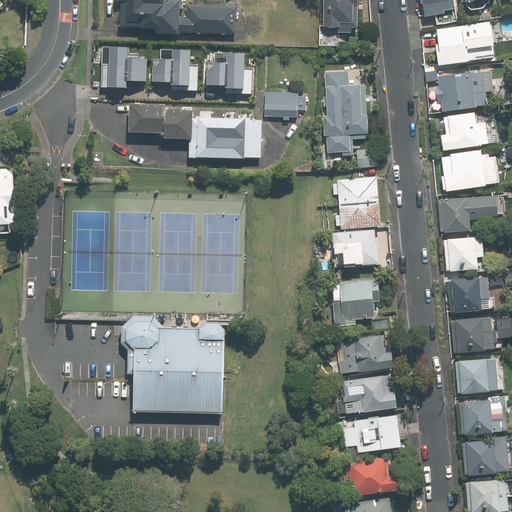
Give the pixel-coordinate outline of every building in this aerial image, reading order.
[(118,0),(117,27),(159,29),(159,34),(182,35),(182,32),(188,32),(197,33),(238,34),(239,8),(189,6),(189,18),(182,18),(183,3),(185,3),(185,0),(118,0)] [(360,28),(359,0),(324,0),(325,34),(354,33),(354,28),(360,28)] [(456,0),(422,0),(425,15),(458,9),(456,0)] [(496,56),(491,21),(438,29),(440,44),(437,44),(440,64),(496,56)] [(98,92),(131,92),(131,84),(152,84),(151,48),(136,49),(136,41),(108,42),(108,57),(98,57),(98,92)] [(157,86),(189,86),(190,48),(169,48),(169,54),(157,54),(157,86)] [(245,87),(245,50),(223,49),(222,57),(204,57),(203,86),(245,87)] [(348,70),(325,72),(327,116),(323,117),(325,134),(329,134),(330,151),(352,150),(351,134),(369,133),(367,114),(363,114),(361,84),(349,84),(348,70)] [(488,106),(484,70),(438,76),(439,86),(437,86),(439,102),(441,102),(442,111),(488,106)] [(265,116),(299,116),(299,110),(306,110),(306,96),(299,96),(299,91),(266,90),(265,116)] [(195,110),(167,109),(167,103),(131,102),(131,133),(166,133),(166,137),(194,138),(195,110)] [(478,123),(476,111),(449,115),(452,133),(443,134),(445,149),(489,143),(486,122),(478,123)] [(198,156),(246,158),(246,156),(261,156),(263,119),(199,117),(198,156)] [(358,167),(379,166),(378,148),(357,150),(358,167)] [(449,190),(487,185),(482,152),(452,157),(454,172),(446,173),(449,190)] [(9,167),(0,167),(0,212),(16,212),(16,202),(14,173),(9,167)] [(381,224),(377,176),(338,179),(343,228),(381,224)] [(498,194),(442,199),(445,231),(472,228),(471,218),(499,216),(498,194)] [(376,228),(334,232),(337,266),(381,263),(379,242),(377,242),(376,228)] [(485,255),(484,236),(449,238),(451,270),(480,269),(480,256),(485,255)] [(490,275),(452,279),(455,312),(493,308),(490,275)] [(380,301),(378,278),(341,281),(345,319),(376,316),(375,301),(380,301)] [(135,373),(134,410),(223,412),(225,339),(227,339),(227,328),(219,322),(207,321),(200,327),(166,327),(155,315),(133,316),(123,325),(123,342),(129,349),(129,373),(135,373)] [(493,316),(456,319),(458,351),(496,348),(493,316)] [(387,351),(384,334),(337,341),(342,372),(396,365),(394,350),(387,351)] [(497,357),(459,360),(463,393),(500,389),(497,357)] [(347,413),(399,406),(397,390),(393,390),(390,374),(342,380),(347,413)] [(463,401),(466,434),(508,430),(505,397),(463,401)] [(359,451),(403,445),(399,414),(355,420),(356,426),(344,427),(347,447),(358,445),(359,451)] [(508,437),(467,441),(470,474),(511,470),(508,437)] [(347,497),(400,489),(398,473),(390,474),(387,457),(342,463),(347,497)] [(507,478),(470,482),(472,511),(487,511),(510,510),(507,478)] [(342,511),(393,511),(391,497),(341,506),(342,511)]
